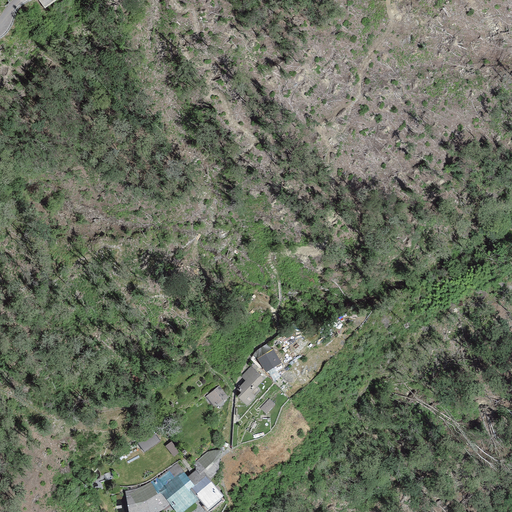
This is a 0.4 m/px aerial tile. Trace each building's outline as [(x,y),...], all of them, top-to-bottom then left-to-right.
[(266,370),(280,361),(272,348),(258,358),(266,370)] [(251,365),(241,376),(245,380),(242,383),(240,391),(237,395),(246,404),(256,395),(255,394),(259,389),(256,386),(265,377),(251,365)] [(219,385),(205,396),(213,406),(227,396),(219,385)] [(134,439),(143,451),(159,440),(151,427),(134,439)] [(218,469),(220,449),(215,450),(210,451),(205,453),(191,464),(195,469),(200,474),(204,470),(209,477),(218,469)] [(187,476),(177,463),(158,478),(167,489),(162,493),(170,502),(177,511),(180,511),(198,498),(190,487),(193,483),(187,476)] [(195,469),(187,476),(193,483),(190,487),(198,498),(207,507),(223,492),(209,477),(204,470),(200,474),(195,469)] [(132,490),(125,490),(129,511),(155,511),(161,509),(166,506),(170,502),(162,493),(167,489),(158,478),(157,477),(155,478),(149,482),(144,485),(137,488),(132,490)]
